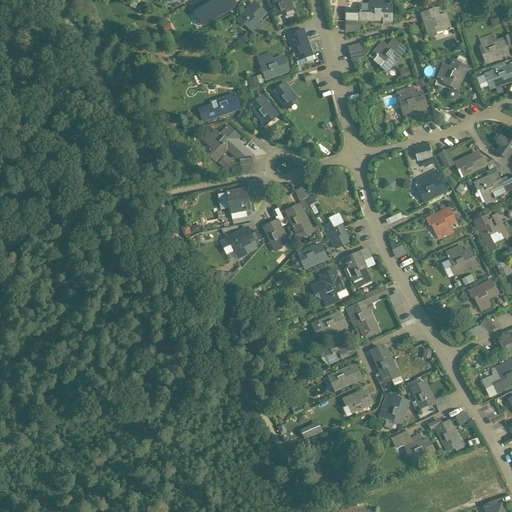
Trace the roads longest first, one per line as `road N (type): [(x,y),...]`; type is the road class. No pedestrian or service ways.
road 1 (track): [(155,195),(319,511)]
road 2 (residential): [(358,157),(376,231),(446,360)]
road 3 (track): [(155,195),(57,0)]
road 4 (residential): [(317,0),(358,157)]
road 5 (residential): [(511,113),(358,157)]
road 6 (track): [(0,220),(155,195)]
road 7 (residential): [(446,360),(511,478)]
